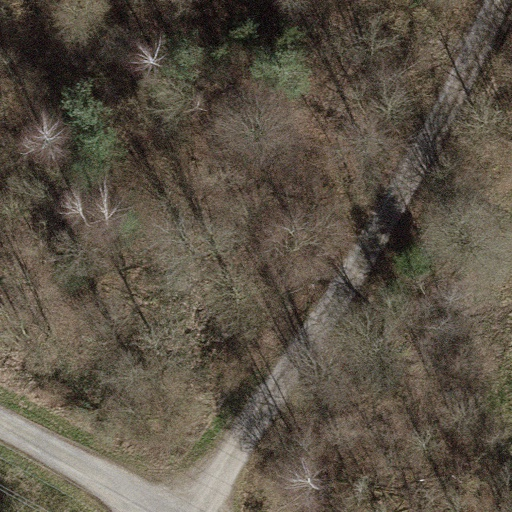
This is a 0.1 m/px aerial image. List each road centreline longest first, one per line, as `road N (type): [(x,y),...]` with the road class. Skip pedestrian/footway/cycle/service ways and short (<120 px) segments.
road 1 (track): [(496,0),(454,100),(259,421),(182,511)]
road 2 (track): [(155,511),(0,427)]
